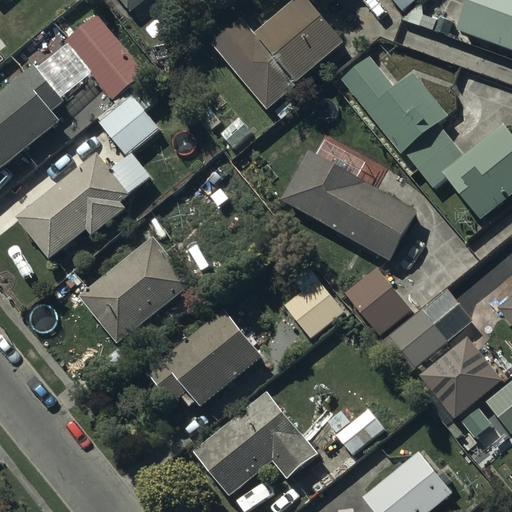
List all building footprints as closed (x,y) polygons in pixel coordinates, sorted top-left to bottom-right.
[(0,0),(0,23),(12,13),(1,0),(0,0)] [(122,0),(133,14),(150,0),(122,0)] [(349,44),(310,0),(305,0),(260,40),(245,23),(215,48),(271,112),(349,44)] [(423,0),(393,0),(406,15),(423,0)] [(511,0),(473,0),(461,33),(511,51),(511,0)] [(100,17),(68,43),(115,102),(148,76),(140,66),(144,63),(134,50),(129,54),(100,17)] [(373,59),(346,82),(405,158),(408,155),(435,190),(449,180),(483,222),(511,198),(511,132),(508,127),(468,159),(443,128),(453,120),(418,77),(400,92),(373,59)] [(66,104),(37,68),(0,98),(0,173),(62,123),(55,113),(66,104)] [(138,96),(136,93),(100,122),(129,159),(163,132),(147,113),(162,101),(150,87),(138,96)] [(254,135),(242,120),(223,136),(235,151),(254,135)] [(420,214),(312,152),(283,202),(392,263),(420,214)] [(114,173),(101,157),(20,220),(53,263),(91,233),(95,239),(130,212),(124,203),(154,179),(136,156),(114,173)] [(196,285),(158,240),(82,301),(121,347),(196,285)] [(304,294),(287,306),(314,342),(348,316),(311,267),(293,280),(304,294)] [(381,270),(349,296),(383,339),(415,314),(381,270)] [(477,324),(451,291),(383,346),(409,379),(477,324)] [(511,302),(501,311),(511,324),(511,302)] [(266,359),(227,311),(150,373),(186,416),(199,405),(203,411),(266,359)] [(506,384),(471,340),(423,378),(458,422),(506,384)] [(511,385),(489,405),(511,432),(511,385)] [(320,458),(271,397),(197,456),(233,500),(277,465),(290,482),(320,458)] [(387,434),(371,413),(340,437),(356,458),(387,434)] [(437,511),(456,497),(424,457),(367,502),(375,511),(437,511)]
